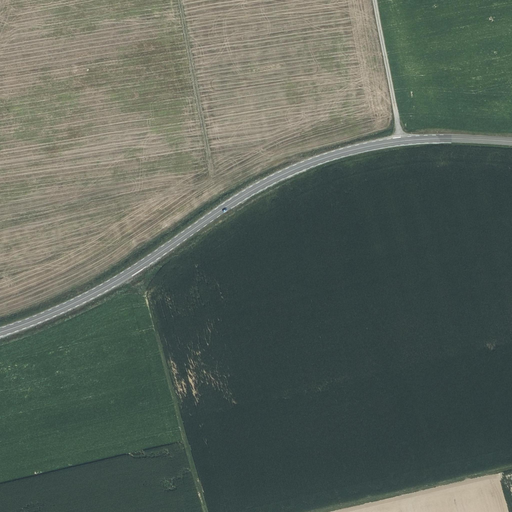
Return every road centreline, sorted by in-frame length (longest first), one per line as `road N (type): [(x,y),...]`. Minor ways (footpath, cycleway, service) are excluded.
road 1 (tertiary): [(0,331),(95,292),(253,191),(332,155),(406,137),(511,140)]
road 2 (track): [(149,312),(208,511)]
road 3 (track): [(316,511),(511,468)]
road 4 (track): [(183,0),(216,178)]
road 5 (track): [(378,0),(406,137)]
